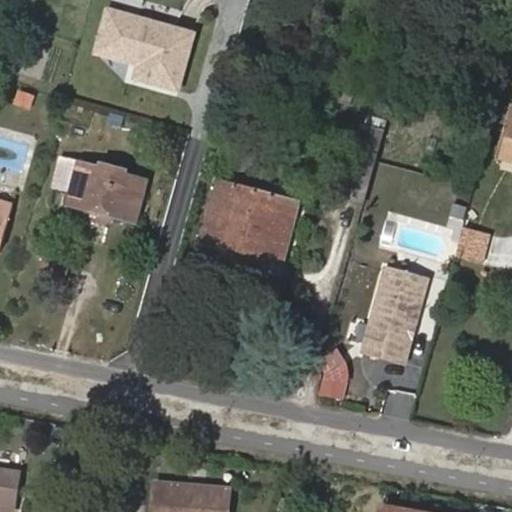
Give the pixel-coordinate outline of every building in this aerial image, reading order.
[(196,31),(110,8),(99,50),(142,62),(139,75),(180,86),(196,31)] [(14,89),(12,98),(24,101),(26,93),(14,89)] [(511,106),(498,153),(511,156),(511,106)] [(363,122),(347,184),(343,198),(365,204),(385,128),(363,122)] [(102,170),(81,165),(71,204),(92,210),(94,204),(113,210),(113,215),(136,221),(145,179),(124,174),(124,170),(105,165),(102,170)] [(298,203),(222,182),(205,242),(284,262),(298,203)] [(0,248),(1,249),(13,202),(0,198),(0,248)] [(491,235),(466,228),(458,256),(484,263),(491,235)] [(389,267),(365,351),(407,363),(430,279),(389,267)] [(393,389),(386,413),(410,420),(417,396),(393,389)] [(0,508),(16,510),(21,474),(0,470),(0,508)] [(230,511),(231,481),(157,478),(155,511),(230,511)]
